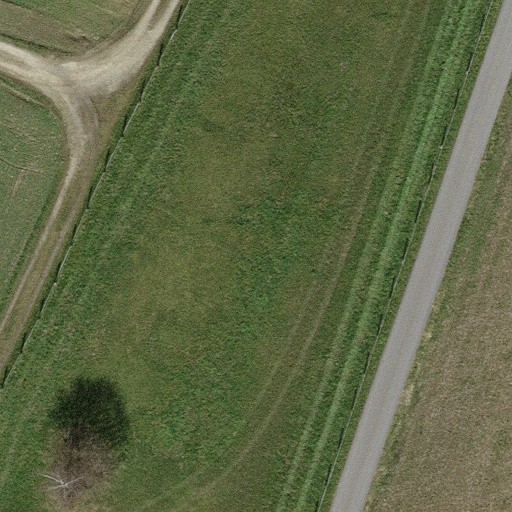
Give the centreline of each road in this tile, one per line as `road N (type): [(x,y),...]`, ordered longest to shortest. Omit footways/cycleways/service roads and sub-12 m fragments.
road 1 (unclassified): [(343,511),(511,11)]
road 2 (track): [(0,328),(165,0)]
road 3 (track): [(0,48),(114,96)]
